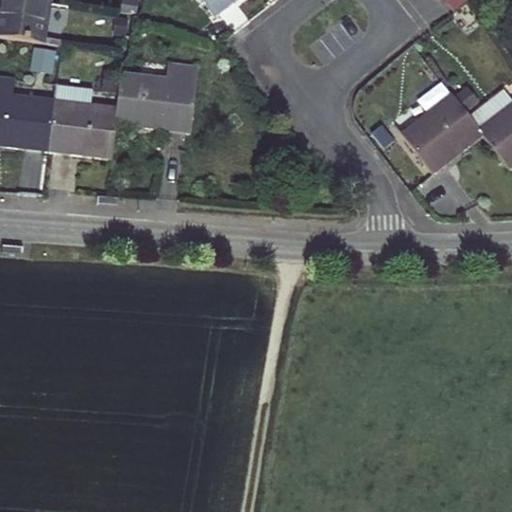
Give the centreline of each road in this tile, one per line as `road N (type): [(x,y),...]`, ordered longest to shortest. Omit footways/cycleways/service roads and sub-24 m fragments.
road 1 (tertiary): [(0,224),(383,251)]
road 2 (track): [(292,247),(248,511)]
road 3 (residential): [(383,251),(377,189),(304,101)]
road 4 (residential): [(304,101),(256,42),(312,0)]
road 5 (tertiary): [(383,251),(511,248)]
road 6 (residential): [(403,26),(304,101)]
